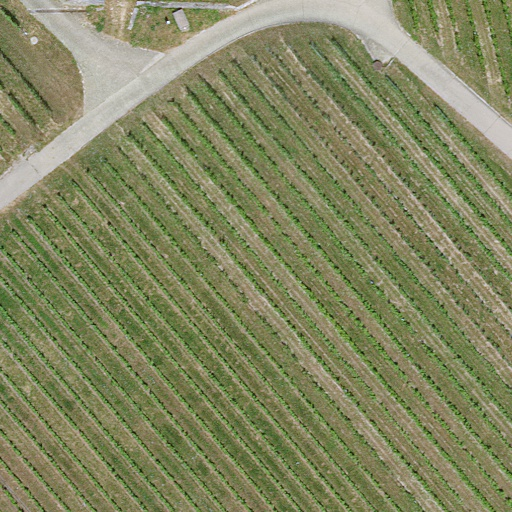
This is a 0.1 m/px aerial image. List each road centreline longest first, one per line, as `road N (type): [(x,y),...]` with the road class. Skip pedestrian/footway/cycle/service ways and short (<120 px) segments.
road 1 (track): [(287,0),(132,91),(0,194)]
road 2 (track): [(358,0),(511,138)]
road 3 (track): [(132,91),(35,0)]
